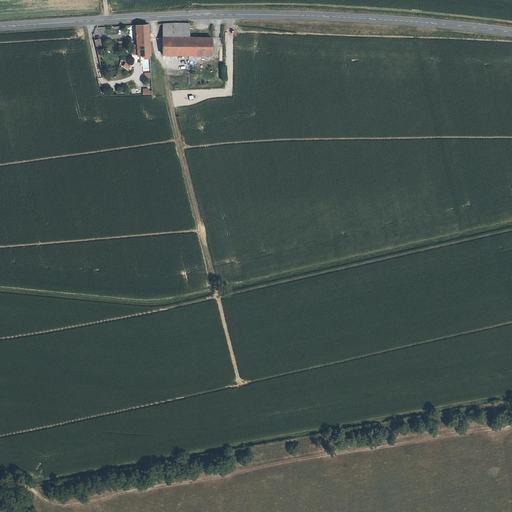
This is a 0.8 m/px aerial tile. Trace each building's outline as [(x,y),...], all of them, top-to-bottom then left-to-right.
[(167,22),(162,23),(162,35),(189,36),(189,22),(167,22)] [(147,24),(135,25),(136,40),(148,39),(147,24)] [(162,35),(162,52),(211,53),(211,36),(189,36),(162,35)] [(136,40),(137,56),(149,55),(148,39),(136,40)] [(125,61),(122,67),(128,70),(131,65),(125,61)]
